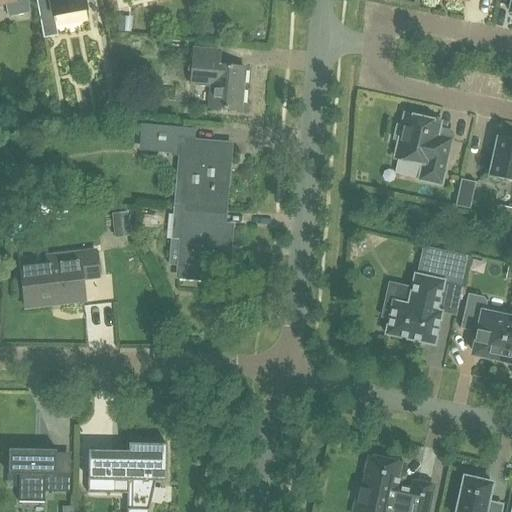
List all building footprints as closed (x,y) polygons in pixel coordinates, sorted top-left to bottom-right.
[(26,0),(0,0),(0,4),(5,3),(7,16),(29,12),(26,0)] [(34,0),(42,38),(56,35),(53,16),(85,9),(82,0),(34,0)] [(116,29),(129,30),(131,16),(117,15),(116,29)] [(190,82),(210,84),(208,106),(239,109),(243,68),(217,66),(218,55),(193,53),(190,82)] [(393,139),(399,141),(395,157),(423,164),(419,179),(440,184),(450,139),(436,136),(439,122),(404,114),(402,126),(396,125),(393,139)] [(489,176),(511,180),(511,137),(502,136),(501,138),(498,137),(489,176)] [(185,193),(184,210),(223,213),(229,145),(181,141),(179,175),(197,176),(196,194),(185,193)] [(0,162),(10,162),(11,146),(0,146),(0,162)] [(455,205),(469,208),(474,189),(459,186),(455,205)] [(498,205),(496,214),(509,217),(511,208),(498,205)] [(223,213),(184,210),(181,241),(172,240),(171,257),(179,257),(177,276),(201,278),(202,266),(226,268),(229,226),(222,225),(223,213)] [(128,211),(111,213),(114,237),(131,235),(128,211)] [(150,252),(142,239),(132,245),(140,258),(150,252)] [(48,262),(19,266),(24,307),(100,298),(94,251),(47,257),(48,262)] [(386,333),(434,344),(441,312),(436,311),(443,280),(415,273),(412,288),(396,284),(386,333)] [(497,361),(507,318),(508,312),(485,307),(486,305),(466,300),(460,328),(476,331),(474,341),(476,342),(474,353),(482,355),(482,358),(497,361)] [(511,318),(507,318),(497,361),(511,364),(511,318)] [(127,511),(148,511),(158,471),(166,471),(167,444),(141,443),(140,451),(132,451),(112,450),(112,451),(89,450),(89,476),(88,476),(88,492),(91,492),(91,491),(89,491),(89,479),(128,480),(127,511)] [(8,474),(19,475),(19,501),(45,502),(45,491),(70,492),(70,474),(56,474),(56,449),(9,449),(8,474)] [(353,511),(427,511),(433,486),(414,482),(412,489),(395,485),(400,463),(386,460),(384,457),(377,455),(374,457),(370,456),(360,499),(357,498),(353,511)] [(494,511),(485,510),(492,483),(488,482),(489,478),(475,475),(474,479),(464,477),(456,511),(494,511)]
